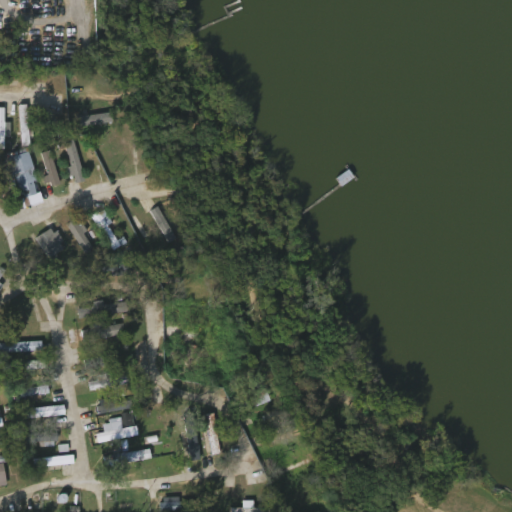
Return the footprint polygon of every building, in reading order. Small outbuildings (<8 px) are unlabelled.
[(104,93),(104,103),(73,103),(73,93),(104,93)] [(31,105),(31,145),(20,145),(20,105),(31,105)] [(19,107),(10,107),(12,147),(21,147),(19,107)] [(104,116),(68,117),(69,127),(104,126),(104,116)] [(67,142),(76,140),(82,181),(74,183),(67,142)] [(76,182),(64,141),(55,144),(62,168),(59,169),(64,186),(76,182)] [(102,173),(98,149),(105,148),(110,172),(102,173)] [(30,153),(39,194),(20,198),(10,157),(30,153)] [(33,158),(42,188),(52,185),(42,155),(33,158)] [(132,214),(136,211),(157,242),(144,251),(117,212),(127,206),(132,214)] [(141,212),(158,243),(170,237),(153,206),(141,212)] [(83,218),(104,252),(112,247),(99,227),(103,225),(94,210),(83,218)] [(87,247),(78,235),(82,233),(70,217),(56,227),(77,255),(87,247)] [(65,248),(49,258),(37,239),(35,235),(51,225),(53,229),(65,248)] [(79,308),(124,305),(124,313),(80,316),(79,308)] [(42,352),(0,352),(0,342),(42,342),(42,352)] [(186,374),(184,347),(199,346),(201,374),(186,374)] [(229,383),(261,367),(265,377),(233,392),(229,383)] [(203,377),(207,387),(194,393),(190,382),(203,377)] [(20,387),(48,387),(48,395),(20,395),(20,387)] [(243,411),(240,402),(274,392),(277,401),(243,411)] [(132,399),(132,414),(98,415),(97,401),(132,399)] [(264,430),(258,417),(283,407),(288,420),(264,430)] [(55,408),(13,409),(14,419),(56,418),(55,408)] [(194,412),(201,460),(191,461),(184,414),(194,412)] [(220,454),(210,455),(206,415),(216,414),(220,454)] [(209,449),(205,418),(198,419),(201,438),(196,439),(198,450),(209,449)] [(137,436),(103,440),(101,422),(121,420),(122,429),(136,427),(137,436)] [(267,450),(262,437),(295,426),(299,438),(267,450)] [(182,462),(192,461),(186,429),(177,430),(182,462)] [(151,461),(114,463),(114,454),(151,452),(151,461)] [(327,504),(296,507),(295,498),(325,494),(327,504)] [(182,502),(171,503),(171,498),(151,499),(151,511),(169,511),(183,511),(182,502)]
